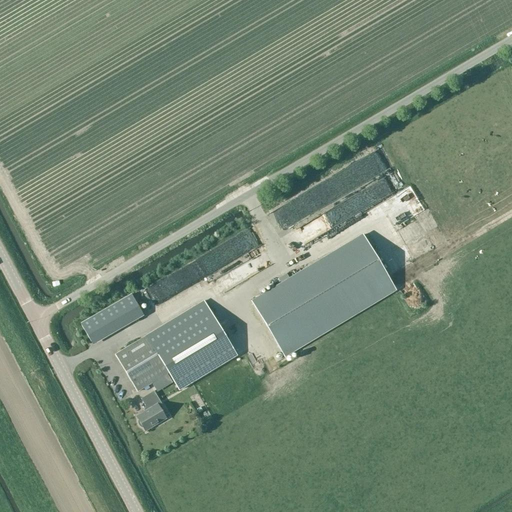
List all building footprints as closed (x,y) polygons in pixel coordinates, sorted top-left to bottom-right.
[(404,110),(380,122),(383,128),(407,116),(404,110)] [(311,219),(317,231),(324,227),(318,216),(311,219)] [(238,238),(232,241),(236,251),(257,242),(251,229),(237,235),(238,238)] [(182,235),(184,242),(196,239),(194,232),(182,235)] [(396,291),(362,234),(250,301),(285,357),(396,291)] [(135,270),(145,268),(143,262),(134,264),(135,270)] [(117,276),(119,282),(126,280),(123,273),(117,276)] [(143,316),(138,308),(131,295),(81,324),(93,345),(143,316)] [(146,336),(114,355),(137,393),(152,384),(156,390),(173,380),(179,390),(237,356),(203,301),(146,336)] [(145,406),(144,412),(136,416),(138,421),(138,422),(138,423),(139,424),(139,425),(140,427),(141,427),(142,428),(143,429),(145,432),(166,420),(159,407),(162,405),(154,391),(141,399),(145,406)]
